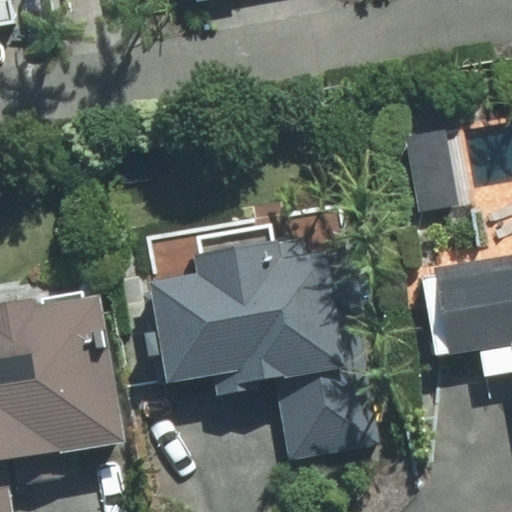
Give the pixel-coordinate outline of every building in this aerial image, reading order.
[(0,0),(0,28),(20,25),(15,0),(0,0)] [(452,131),(415,137),(427,210),(464,204),(452,131)] [(205,275),(159,283),(178,397),(280,381),(293,462),(375,449),(343,253),(313,258),(309,236),(201,253),(205,275)] [(511,261),(434,274),(448,359),(486,353),(490,376),(511,372),(511,261)] [(0,511),(22,511),(14,461),(133,441),(110,295),(0,312),(0,511)]
